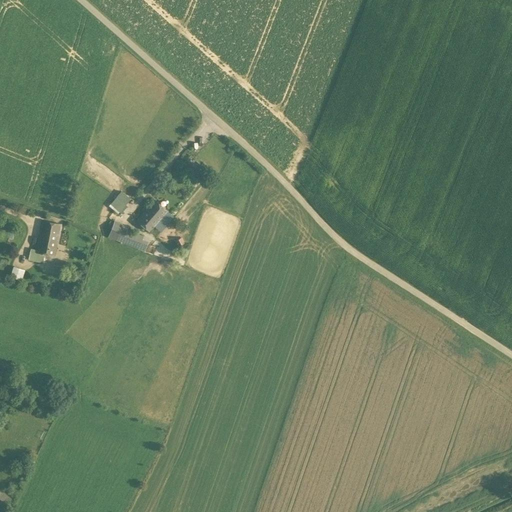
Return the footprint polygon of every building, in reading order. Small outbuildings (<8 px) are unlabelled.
[(120,212),(132,199),(123,190),(110,204),(120,212)] [(155,200),(138,221),(150,231),(167,211),(155,200)] [(61,224),(44,221),(37,253),(54,256),(61,224)] [(129,226),(116,221),(108,237),(144,251),(148,242),(142,240),(144,236),(127,229),(129,226)] [(11,276),(22,279),(25,269),(14,266),(11,276)] [(0,491),(0,511),(3,511),(12,498),(0,491)]
